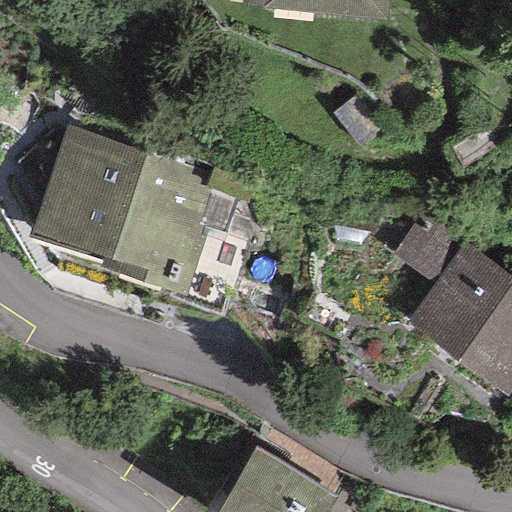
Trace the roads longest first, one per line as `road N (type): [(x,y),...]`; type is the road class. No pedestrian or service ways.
road 1 (residential): [(0,270),(32,303),(250,379),(375,458),(409,472),(511,489)]
road 2 (residential): [(133,511),(0,425)]
